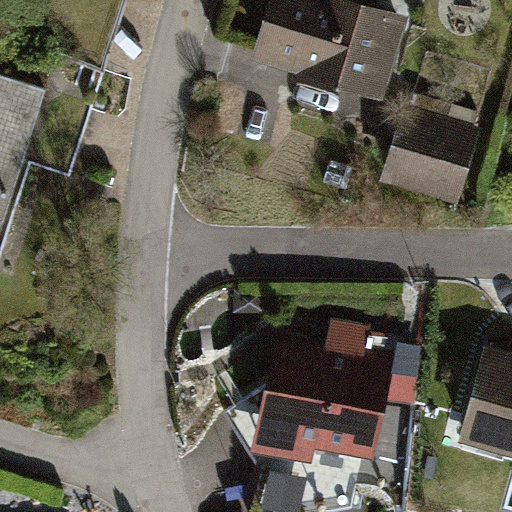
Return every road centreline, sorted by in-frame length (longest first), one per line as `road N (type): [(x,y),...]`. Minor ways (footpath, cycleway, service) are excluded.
road 1 (residential): [(145,240),(511,243)]
road 2 (residential): [(145,240),(195,0)]
road 3 (residential): [(146,465),(145,240)]
road 4 (residential): [(146,465),(0,434)]
